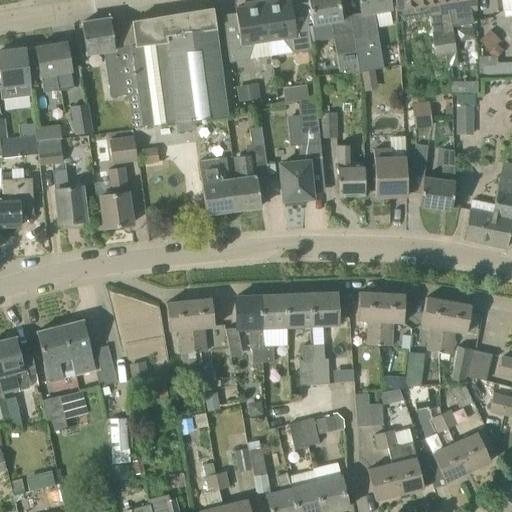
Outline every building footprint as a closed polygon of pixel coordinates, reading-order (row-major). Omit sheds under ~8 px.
[(281,0),(270,0),(262,1),(268,41),(282,39),(294,54),(311,51),(307,23),(294,25),(290,1),(282,2),(281,0)] [(307,0),(312,23),(312,26),(331,23),(333,35),(340,73),(358,72),(356,53),(350,15),(341,17),(338,0),(307,0)] [(374,12),(390,9),(388,0),(358,0),(361,13),(350,15),(356,53),(380,49),(374,12)] [(435,56),(446,54),(436,0),(394,0),(395,11),(427,5),(435,56)] [(436,0),(446,54),(456,52),(450,14),(476,10),(475,0),(436,0)] [(501,0),(490,0),(492,13),(503,12),(501,0)] [(254,44),(268,41),(262,1),(243,4),(243,8),(235,9),(238,34),(225,36),(230,63),(247,61),(254,44)] [(114,50),(121,96),(127,95),(131,128),(227,115),(215,29),(212,9),(125,23),(128,46),(127,47),(114,50)] [(128,46),(125,23),(110,25),(109,19),(81,23),(86,55),(103,52),(110,98),(121,96),(114,50),(127,47),(128,46)] [(489,31),(478,42),(489,52),(496,45),(500,41),(489,31)] [(70,72),(65,42),(35,47),(43,92),(58,90),(58,91),(73,89),(70,72)] [(0,82),(0,86),(2,99),(31,96),(25,49),(0,52),(0,82)] [(482,63),(482,72),(502,72),(502,63),(482,63)] [(374,71),(361,73),(364,92),(377,89),(374,71)] [(257,84),(236,87),(239,102),(259,99),(257,84)] [(284,104),(308,100),(306,89),(282,92),(284,104)] [(317,127),(314,101),(298,102),(301,129),(317,127)] [(431,127),(429,102),(412,103),(415,129),(431,127)] [(90,132),(86,105),(71,107),(76,135),(90,132)] [(473,106),(457,106),(457,135),(472,135),(473,106)] [(337,138),(336,113),(320,113),(321,138),(337,138)] [(261,127),(250,129),(252,145),(263,144),(261,127)] [(38,154),(37,142),(36,136),(26,137),(5,139),(0,139),(0,145),(1,158),(38,154)] [(133,137),(108,140),(111,164),(136,161),(133,137)] [(404,137),(390,138),(391,149),(373,149),(375,198),(407,197),(404,137)] [(60,139),(52,140),(37,142),(38,154),(39,165),(62,162),(60,139)] [(312,198),(311,194),(309,174),(322,172),(320,144),(302,145),(295,163),(279,165),(283,201),(312,198)] [(364,196),(364,164),(351,164),(351,145),(336,146),(337,196),(364,196)] [(428,147),(415,145),(412,169),(425,170),(428,147)] [(139,166),(158,163),(157,148),(137,150),(139,166)] [(237,179),(230,180),(233,210),(260,207),(254,155),(234,157),(237,179)] [(233,210),(230,180),(221,181),(219,159),(199,162),(205,214),(233,210)] [(496,216),(507,219),(511,195),(511,164),(502,163),(500,176),(494,205),(471,200),(463,239),(489,245),(496,216)] [(442,165),(440,180),(423,178),(419,206),(451,211),(454,182),(453,182),(455,166),(442,165)] [(85,221),(81,187),(68,189),(65,170),(52,171),(59,224),(85,221)] [(0,198),(0,227),(20,226),(20,214),(32,214),(30,179),(13,180),(13,174),(2,174),(2,180),(2,198),(0,198)] [(111,195),(99,197),(103,228),(132,224),(125,175),(109,177),(111,195)] [(489,245),(506,248),(511,221),(511,195),(507,219),(496,216),(489,245)] [(358,292),(357,321),(367,321),(366,345),(379,346),(381,293),(358,292)] [(310,294),(312,326),(337,325),(336,293),(310,294)] [(404,294),(381,293),(379,346),(391,346),(392,323),(403,323),(404,294)] [(287,327),(312,326),(310,294),(285,295),(287,327)] [(261,328),(287,327),(285,295),(260,296),(261,328)] [(262,348),(261,328),(260,296),(235,297),(236,329),(249,329),(249,349),(251,348),(252,363),(263,363),(262,348)] [(426,297),(421,326),(431,327),(427,351),(439,353),(448,301),(426,297)] [(214,327),(211,298),(188,301),(194,353),(204,352),(206,352),(203,328),(214,327)] [(194,353),(188,301),(166,303),(168,332),(179,331),(181,355),(194,353)] [(455,332),(466,334),(471,305),(448,301),(439,353),(451,355),(455,332)] [(64,325),(62,325),(75,376),(95,371),(82,320),(73,323),(72,321),(64,323),(64,325)] [(75,376),(62,325),(36,332),(49,382),(75,376)] [(24,371),(35,368),(30,348),(19,350),(15,337),(0,340),(0,390),(1,394),(19,390),(19,388),(27,386),(24,371)] [(99,386),(116,382),(108,346),(95,349),(100,370),(96,372),(99,386)] [(300,385),(314,385),(313,346),(302,347),(302,361),(299,362),(300,385)] [(313,346),(314,385),(329,384),(328,364),(327,360),(324,360),(323,346),(313,346)] [(464,382),(470,350),(457,347),(450,379),(464,382)] [(263,363),(273,362),(273,348),(262,348),(263,363)] [(194,353),(181,355),(184,379),(196,378),(194,353)] [(424,355),(408,353),(405,385),(421,386),(424,355)] [(511,359),(502,357),(498,375),(511,378),(511,359)] [(145,362),(129,365),(132,381),(148,378),(145,362)] [(329,368),(330,381),(353,380),(352,367),(329,368)] [(508,394),(511,379),(499,376),(495,390),(508,394)] [(468,380),(466,388),(463,383),(451,389),(460,408),(476,400),(472,391),(474,382),(468,380)] [(165,383),(144,386),(146,401),(167,398),(165,383)] [(58,398),(58,397),(42,401),(49,432),(66,428),(64,420),(87,414),(82,392),(58,398)] [(203,395),(206,412),(219,410),(216,393),(203,395)] [(511,417),(511,398),(493,394),(489,412),(491,412),(489,422),(499,424),(502,415),(511,417)] [(356,427),(376,426),(383,425),(381,405),(367,406),(366,396),(354,396),(356,427)] [(0,401),(0,424),(11,422),(5,400),(0,401)] [(440,415),(446,428),(455,424),(449,411),(440,415)] [(437,432),(446,428),(440,415),(431,419),(437,432)] [(335,416),(315,421),(318,434),(336,430),(342,428),(342,423),(335,416)] [(192,418),(178,420),(180,435),(194,433),(192,418)] [(111,450),(127,450),(125,419),(109,420),(111,450)] [(319,443),(317,438),(313,419),(300,422),(306,447),(319,443)] [(294,449),(306,447),(300,422),(288,425),(294,449)] [(384,433),(388,448),(392,464),(399,495),(424,489),(412,443),(398,446),(394,430),(384,433)] [(388,448),(384,433),(374,435),(378,451),(388,448)] [(490,462),(481,444),(476,433),(454,444),(467,472),(490,462)] [(445,483),(467,472),(454,444),(431,454),(445,483)] [(249,452),(253,476),(265,474),(260,449),(249,452)] [(234,452),(238,472),(250,469),(246,450),(234,452)] [(212,464),(202,466),(204,477),(215,475),(212,464)] [(375,501),(399,495),(392,464),(367,470),(375,501)] [(126,467),(110,468),(111,480),(127,479),(126,467)] [(321,511),(315,483),(313,471),(287,478),(295,511),(321,511)] [(215,475),(218,490),(227,488),(224,472),(215,475)] [(295,511),(287,478),(286,478),(285,474),(276,476),(280,491),(266,495),(270,511),(295,511)] [(215,475),(204,477),(208,493),(218,490),(215,475)] [(329,511),(348,507),(343,488),(340,476),(315,483),(321,511),(329,511)] [(208,493),(206,493),(210,509),(222,506),(219,493),(218,490),(208,493)] [(177,511),(174,498),(169,499),(168,494),(147,499),(149,505),(150,511),(177,511)] [(250,511),(247,500),(223,506),(224,511),(250,511)]
